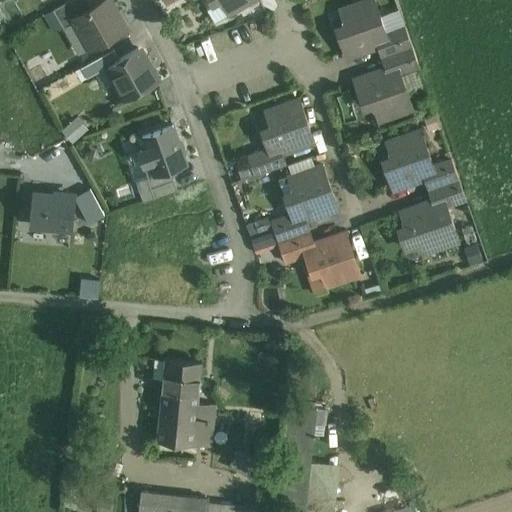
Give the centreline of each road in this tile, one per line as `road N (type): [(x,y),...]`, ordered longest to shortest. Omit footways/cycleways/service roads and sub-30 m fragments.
road 1 (residential): [(511,262),(300,328),(236,322)]
road 2 (residential): [(236,322),(231,221),(180,77)]
road 3 (residential): [(236,322),(0,299)]
road 4 (residential): [(297,34),(352,208)]
road 5 (unknown): [(71,306),(60,455)]
road 6 (residential): [(180,77),(297,34)]
